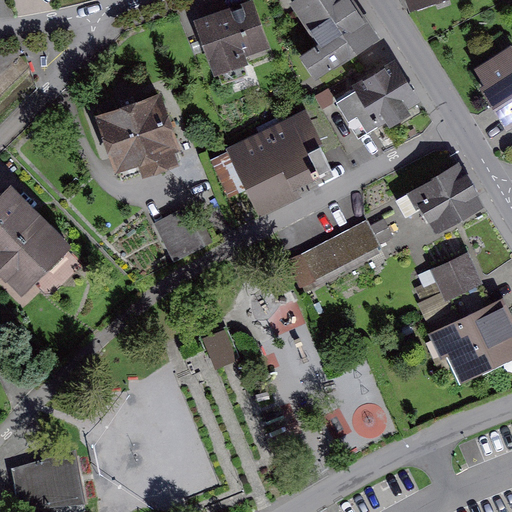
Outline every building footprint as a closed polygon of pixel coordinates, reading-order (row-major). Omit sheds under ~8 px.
[(348,0),(299,0),(297,2),(325,42),(305,55),(317,72),(372,35),(348,0)] [(249,4),(199,22),(216,70),(245,60),(241,51),(263,43),(249,4)] [(511,52),(488,69),(511,105),(511,52)] [(388,66),(357,84),(380,122),(411,104),(388,66)] [(158,99),(102,117),(119,168),(140,161),(143,169),(172,160),(170,151),(175,150),(158,99)] [(304,117),(233,151),(259,206),(331,172),(304,117)] [(455,167),(416,190),(438,227),(477,205),(455,167)] [(61,248),(9,194),(0,202),(0,265),(21,287),(61,248)] [(365,202),(298,234),(323,284),(390,252),(365,202)] [(194,206),(155,224),(172,261),(211,243),(194,206)] [(478,252),(442,266),(456,299),(431,309),(463,388),(511,367),(511,296),(498,302),(478,252)] [(223,331),(204,340),(216,368),(235,360),(223,331)] [(78,501),(73,463),(21,470),(27,508),(78,501)]
